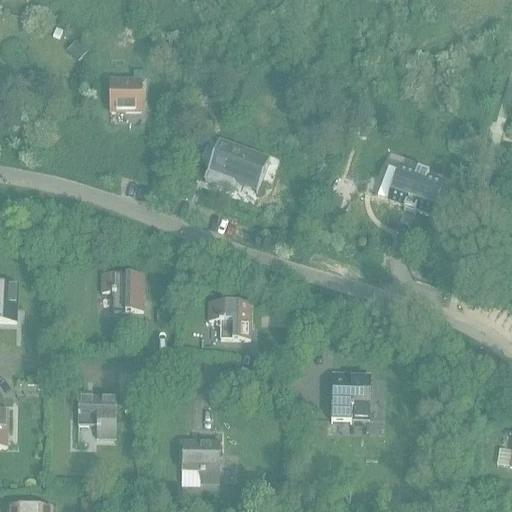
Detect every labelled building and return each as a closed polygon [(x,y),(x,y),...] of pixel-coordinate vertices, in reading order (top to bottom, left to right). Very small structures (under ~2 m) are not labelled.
[(110,83),(110,115),(141,114),(141,83),(110,83)] [(270,162),(219,143),(205,183),(234,193),(238,181),(260,189),(270,162)] [(415,213),(430,218),(442,185),(428,180),(429,177),(417,173),(416,175),(408,172),(411,165),(391,157),(387,166),(400,171),(389,203),(404,209),(403,211),(414,215),(415,213)] [(143,315),(143,277),(102,276),(101,295),(113,295),(113,314),(143,315)] [(0,324),(16,325),(18,287),(0,286),(0,324)] [(250,343),(251,305),(209,304),(208,323),(220,324),(220,342),(250,343)] [(369,422),(370,380),(332,379),(331,409),(350,409),(350,421),(369,422)] [(115,441),(116,399),(78,399),(77,428),(96,429),(96,441),(115,441)] [(219,486),(220,445),(182,444),(181,474),(200,474),(200,486),(219,486)]
